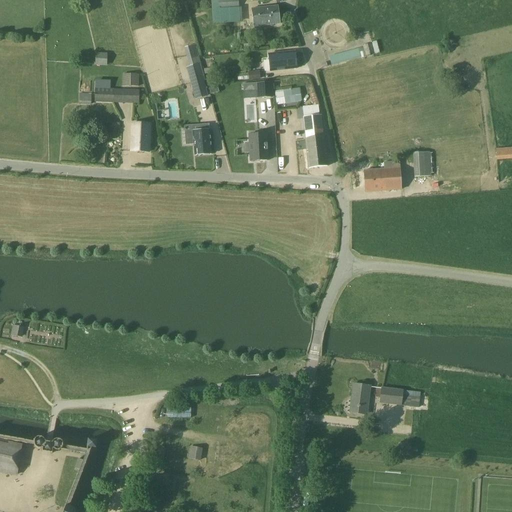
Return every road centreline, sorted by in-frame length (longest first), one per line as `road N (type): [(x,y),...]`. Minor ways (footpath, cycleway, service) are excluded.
road 1 (tertiary): [(336,185),(0,164)]
road 2 (unclassified): [(336,185),(320,79),(296,0)]
road 3 (tertiary): [(345,265),(511,282)]
road 4 (residential): [(273,381),(142,399)]
